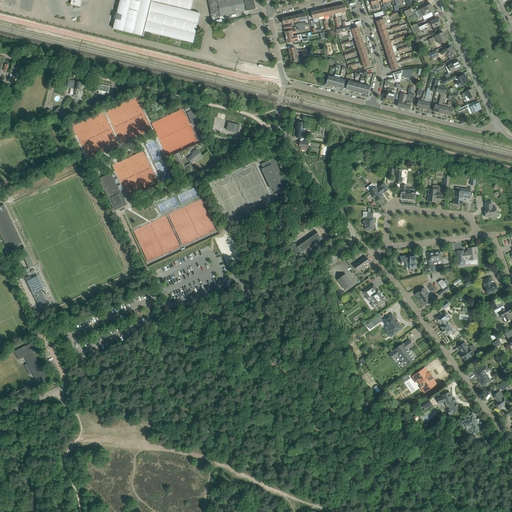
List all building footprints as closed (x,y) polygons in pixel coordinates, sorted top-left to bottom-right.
[(71,0),(70,5),(81,7),(82,1),(82,0),(120,0),(113,29),(123,31),(133,34),(143,36),(144,31),(193,43),(194,38),(200,14),(190,12),(193,0),(71,0)] [(208,0),(212,18),(250,10),(251,10),(256,9),(253,0),(250,0),(244,1),(244,0),(208,0)] [(370,0),(372,9),(376,9),(375,5),(379,4),(379,2),(378,0),(370,0)] [(430,4),(418,10),(421,17),(424,16),(428,14),(434,11),(430,4)] [(404,11),(406,16),(413,13),(411,8),(404,11)] [(381,20),(376,21),(378,27),(385,25),(383,20),(386,19),(389,18),(388,15),(382,17),(383,19),(381,20)] [(438,26),(440,25),(437,18),(430,22),(427,24),(419,28),(417,25),(418,24),(410,27),(413,34),(414,33),(420,30),(420,31),(428,27),(432,25),(433,28),(437,27),(438,26)] [(360,33),(358,27),(349,30),(350,32),(349,33),(350,36),(353,35),(360,33)] [(437,40),(439,44),(448,40),(446,36),(445,36),(443,32),(428,40),(430,43),(437,40)] [(452,55),(455,54),(451,47),(445,50),(441,52),(440,52),(442,56),(446,53),(450,61),(454,59),(452,55),(453,55),(452,55)] [(297,54),(290,55),(291,62),(292,62),(293,63),(295,63),(295,62),(295,61),(300,60),(303,59),(302,55),(302,53),(299,54),(297,54)] [(458,61),(454,63),(445,67),(448,74),(461,67),(458,61)] [(24,68),(12,66),(10,73),(14,74),(13,79),(9,78),(8,82),(15,84),(18,74),(22,76),(24,68)] [(396,72),(393,73),(395,82),(400,83),(401,80),(402,77),(403,70),(396,72)] [(440,82),(442,84),(457,77),(456,74),(440,82)] [(459,81),(456,83),(458,87),(464,84),(468,82),(468,81),(469,81),(468,78),(467,78),(465,74),(460,77),(458,78),(459,81)] [(75,88),(73,97),(76,98),(76,97),(77,98),(79,90),(80,90),(81,87),(82,83),(68,80),(67,88),(71,89),(71,87),(75,88)] [(98,84),(96,90),(108,93),(110,87),(98,84)] [(436,92),(438,93),(444,94),(446,88),(437,86),(436,92)] [(426,92),(422,109),(428,110),(430,103),(428,102),(431,90),(427,89),(427,92),(426,92)] [(472,89),(467,91),(461,94),(463,97),(467,95),(469,99),(475,96),(476,95),(475,92),(474,92),(472,89)] [(388,92),(386,100),(393,102),(394,98),(396,99),(395,99),(396,99),(397,94),(395,94),(396,91),(392,90),(392,91),(388,90),(388,92)] [(416,107),(422,109),(426,92),(424,91),(422,99),(421,98),(421,101),(418,100),(416,107)] [(439,113),(442,104),(443,100),(444,94),(438,93),(440,95),(438,105),(435,105),(433,112),(439,113)] [(397,107),(403,108),(405,102),(406,102),(407,95),(400,94),(397,107)] [(405,102),(403,108),(409,110),(412,98),(409,97),(408,102),(406,102),(405,102)] [(474,102),(457,110),(458,113),(467,109),(470,114),(472,113),(473,113),(482,109),(479,103),(473,105),(472,103),(474,102)] [(439,113),(445,115),(447,105),(444,104),(442,104),(439,113)] [(56,110),(53,113),(61,121),(64,119),(68,115),(65,111),(62,113),(58,109),(56,110)] [(193,120),(195,124),(200,122),(194,110),(187,113),(190,119),(193,120)] [(234,132),(238,133),(240,125),(236,124),(228,122),(226,130),(234,132)] [(300,141),(299,147),(308,148),(309,143),(302,142),(302,140),(303,140),(304,138),(303,138),(303,137),(304,137),(303,137),(304,136),(304,135),(304,134),(305,133),(304,133),(304,132),(305,132),(305,129),(304,128),(304,129),(302,129),(303,123),(297,122),(296,130),(297,130),(296,138),(300,138),(300,141)] [(188,160),(192,164),(196,160),(196,161),(202,157),(199,153),(198,151),(196,149),(191,153),(192,155),(188,159),(188,160)] [(173,155),(178,167),(181,166),(179,160),(181,160),(179,153),(173,155)] [(272,188),(274,192),(287,186),(274,158),(261,164),(263,169),(262,170),(263,170),(271,188),(270,188),(272,188)] [(123,203),(119,194),(120,194),(114,181),(114,180),(112,176),(111,173),(105,176),(105,174),(101,176),(102,177),(99,179),(110,203),(113,202),(116,207),(123,203)] [(374,198),(377,201),(383,196),(381,194),(384,192),(384,193),(389,189),(384,183),(379,187),(377,189),(375,187),(369,192),(371,195),(374,199),(374,198)] [(401,188),(400,199),(415,200),(415,195),(416,191),(415,191),(415,189),(409,189),(406,188),(406,185),(402,185),(401,188)] [(438,198),(438,199),(442,199),(443,193),(439,192),(439,186),(433,186),(433,190),(429,189),(428,201),(436,202),(436,199),(436,198),(438,198)] [(456,188),(456,191),(455,191),(454,204),(456,204),(457,205),(458,205),(459,205),(460,204),(462,204),(462,200),(464,200),(464,201),(469,201),(470,189),(456,188)] [(496,216),(496,215),(496,208),(492,208),(491,202),(485,202),(486,209),(484,209),(485,217),(496,216)] [(0,206),(0,233),(8,250),(22,243),(4,204),(0,206)] [(364,229),(365,229),(366,229),(366,230),(366,231),(367,231),(368,231),(369,231),(369,230),(369,229),(373,230),(374,218),(373,218),(373,213),(370,213),(368,212),(367,212),(367,218),(365,218),(365,221),(364,221),(363,222),(362,224),(363,225),(364,226),(365,226),(364,229)] [(318,245),(317,244),(322,240),(316,231),(291,249),(298,259),(311,250),(313,251),(318,247),(318,245)] [(23,248),(32,267),(38,264),(29,245),(23,248)] [(457,251),(458,261),(459,266),(463,265),(463,260),(465,260),(469,259),(469,260),(470,260),(470,263),(471,264),(477,263),(476,259),(477,259),(476,253),(477,252),(476,247),(468,248),(468,251),(464,252),(463,251),(457,251)] [(436,262),(437,262),(437,261),(441,260),(440,252),(427,253),(428,262),(433,261),(433,262),(434,263),(436,262)] [(407,267),(409,267),(409,270),(417,269),(416,259),(417,258),(416,255),(419,254),(416,254),(416,253),(415,253),(416,254),(399,256),(400,260),(399,260),(400,263),(401,263),(402,264),(401,263),(406,262),(407,267)] [(354,266),(357,270),(369,262),(366,257),(354,266)] [(337,280),(344,289),(352,284),(345,274),(337,280)] [(31,279),(30,279),(27,280),(26,277),(25,278),(26,280),(26,281),(41,312),(49,308),(41,290),(42,289),(43,288),(38,277),(36,276),(31,279)] [(485,287),(487,292),(488,294),(498,291),(497,290),(498,289),(498,288),(498,287),(497,286),(496,286),(495,283),(494,283),(494,282),(493,281),(492,281),(491,281),(490,277),(481,281),(483,287),(485,287)] [(447,287),(442,280),(438,283),(442,290),(447,287)] [(424,288),(415,294),(424,306),(432,300),(428,293),(429,293),(435,289),(431,283),(425,287),(426,288),(425,289),(424,288)] [(363,292),(367,297),(368,298),(370,297),(372,299),(371,300),(374,303),(377,307),(380,304),(381,305),(383,304),(382,303),(386,301),(383,296),(382,297),(380,294),(381,294),(377,289),(377,290),(373,284),(363,292)] [(438,293),(440,296),(449,290),(447,287),(438,293)] [(499,312),(502,319),(503,319),(505,323),(507,321),(507,322),(509,323),(510,322),(511,320),(510,320),(511,318),(511,317),(510,315),(511,314),(507,307),(505,309),(503,306),(494,311),(495,314),(499,312)] [(440,324),(441,323),(442,326),(440,327),(443,330),(442,330),(444,333),(445,333),(447,336),(454,331),(448,322),(447,322),(446,321),(450,318),(446,312),(436,319),(440,324)] [(383,321),(383,320),(382,320),(386,325),(389,326),(388,329),(393,335),(402,329),(398,323),(399,322),(398,322),(397,320),(396,320),(392,314),(383,321)] [(371,324),(373,327),(379,324),(375,319),(370,323),(371,324)] [(491,343),(494,349),(501,345),(498,339),(491,343)] [(413,345),(410,340),(403,344),(394,350),(394,351),(389,354),(393,360),(393,359),(392,359),(397,355),(402,362),(402,363),(402,365),(403,366),(405,365),(405,366),(405,367),(414,360),(407,349),(413,345)] [(25,357),(36,380),(26,385),(28,389),(47,380),(34,353),(37,351),(33,342),(14,351),(19,360),(25,357)] [(460,354),(461,356),(464,361),(467,359),(468,360),(472,357),(471,356),(473,354),(469,348),(468,348),(464,342),(458,347),(462,353),(460,354)] [(481,368),(474,372),(477,377),(478,377),(479,379),(480,381),(479,381),(483,386),(484,386),(491,381),(485,373),(489,370),(486,366),(482,368),(481,368)] [(420,388),(424,393),(428,390),(429,390),(430,390),(431,390),(432,389),(432,388),(433,387),(436,384),(433,379),(434,379),(432,376),(431,377),(430,375),(431,375),(431,374),(429,372),(428,373),(425,368),(413,377),(414,378),(413,379),(416,382),(419,380),(423,386),(420,388)] [(437,399),(439,404),(444,402),(445,404),(445,403),(448,407),(447,407),(448,408),(446,411),(450,415),(453,412),(454,413),(460,406),(454,402),(455,401),(453,398),(452,399),(450,392),(441,395),(442,397),(437,399)] [(495,403),(499,409),(507,403),(503,398),(502,398),(498,392),(493,396),(496,400),(497,400),(498,401),(495,403)] [(421,404),(425,409),(432,404),(428,399),(421,404)] [(462,423),(467,430),(470,428),(474,434),(482,428),(473,415),(462,423)]
